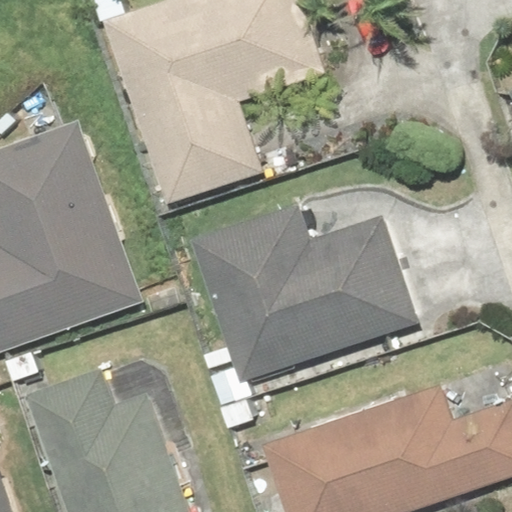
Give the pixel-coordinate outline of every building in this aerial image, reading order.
[(319,0),(173,0),(125,15),(182,197),(278,167),(256,98),(342,72),(319,0)] [(0,352),(160,295),(93,113),(0,146),(0,206),(12,240),(0,244),(0,352)] [(318,198),(211,231),(255,375),(437,320),(402,209),(328,232),(318,198)] [(126,361),(47,388),(88,511),(209,511),(166,384),(138,393),(126,361)] [(281,438),(305,511),(409,511),(511,477),(511,402),(469,417),(456,378),(281,438)] [(0,511),(30,511),(0,421),(0,511)]
